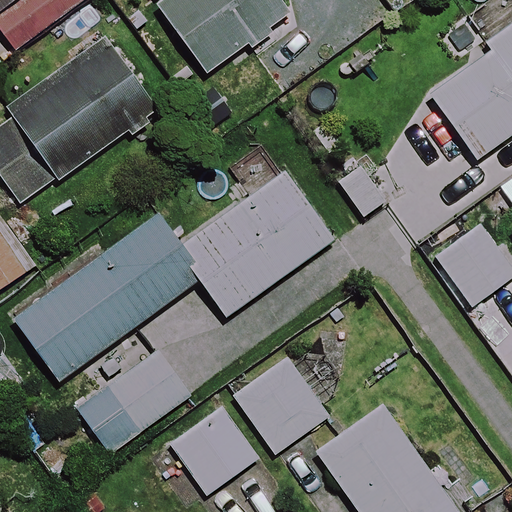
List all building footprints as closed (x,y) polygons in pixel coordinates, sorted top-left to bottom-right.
[(0,0),(0,41),(12,56),(82,0),(0,0)] [(209,79),(245,52),(248,56),(276,35),(273,31),(288,20),(272,0),(167,0),(156,9),(209,79)] [(511,0),(492,0),(467,18),(492,54),(429,98),(473,162),(511,134),(511,0)] [(0,131),(0,177),(19,207),(126,136),(129,141),(156,123),(105,46),(4,113),(11,124),(0,131)] [(333,114),(307,80),(284,97),(310,131),(333,114)] [(188,270),(197,283),(223,320),(331,244),(283,175),(180,248),(193,266),(188,270)] [(193,266),(180,248),(155,213),(7,316),(54,384),(197,283),(188,270),(193,266)] [(511,278),(511,270),(478,224),(432,258),(470,310),(511,278)] [(0,289),(25,272),(0,236),(0,289)] [(187,399),(155,354),(75,411),(107,456),(187,399)] [(321,354),(294,373),(284,359),(230,398),(273,457),(327,418),(311,396),(338,376),(321,354)] [(0,403),(24,387),(3,355),(0,357),(0,403)] [(256,460),(219,408),(168,445),(205,496),(256,460)] [(470,511),(439,467),(427,475),(380,409),(315,456),(354,511),(470,511)]
